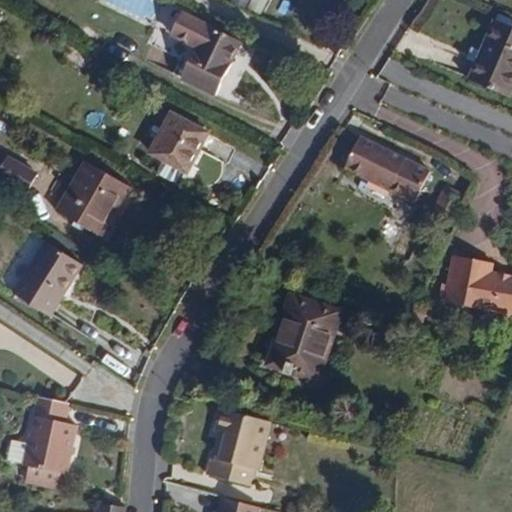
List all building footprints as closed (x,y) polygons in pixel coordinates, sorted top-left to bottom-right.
[(227,55),(237,33),(179,8),(170,30),(194,41),(180,73),(216,88),(230,56),(227,55)] [(509,97),(511,89),(511,28),(490,20),(478,52),(473,65),(467,81),(509,97)] [(473,65),(478,52),(468,48),(463,62),(473,65)] [(190,166),(208,126),(172,110),(154,149),(190,166)] [(422,187),(430,169),(360,140),(346,169),(403,195),(409,182),(422,187)] [(0,176),(28,191),(37,174),(7,158),(0,172),(0,176)] [(100,233),(128,183),(83,159),(57,209),(100,233)] [(456,216),(465,196),(445,188),(436,208),(456,216)] [(48,311),(79,260),(42,237),(35,249),(45,254),(38,268),(22,296),(48,311)] [(511,271),(450,258),(440,304),(492,316),(497,323),(511,314),(511,271)] [(323,388),(348,310),(291,291),(265,371),(323,388)] [(68,475),(78,426),(64,423),(68,403),(66,402),(38,397),(24,466),(31,468),(61,474),(68,475)] [(259,473),(273,423),(224,410),(218,431),(224,433),(216,460),(212,458),(207,476),(251,488),(256,472),(259,473)] [(26,444),(14,441),(8,460),(21,463),(26,444)] [(58,488),(61,474),(31,468),(28,482),(58,488)] [(261,511),(263,508),(226,498),(222,511),(261,511)]
